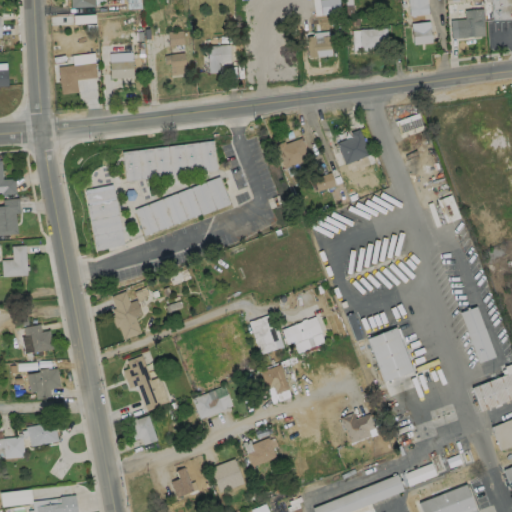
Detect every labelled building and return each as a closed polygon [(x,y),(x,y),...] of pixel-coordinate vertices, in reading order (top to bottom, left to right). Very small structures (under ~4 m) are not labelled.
[(425,0),(427,13),(408,15),(406,0),(425,0)] [(511,0),(511,18),(490,19),(488,0),(511,0)] [(465,37),(450,38),(449,19),(464,18),(463,10),(482,8),(483,35),(465,36),(465,37)] [(94,22),(72,24),(72,15),(93,14),(94,22)] [(431,42),(412,44),(410,23),(428,21),(431,42)] [(376,49),(360,50),(360,49),(352,49),(350,29),(385,27),(386,41),(376,41),(376,49)] [(182,44),(168,45),(166,32),(181,30),(182,44)] [(328,35),(330,48),(315,50),(315,56),(307,57),(305,36),(314,35),(314,42),(321,41),(321,36),(328,35)] [(219,72),(207,72),(206,45),(228,44),(229,62),(222,63),(222,64),(218,64),(219,72)] [(182,52),(185,72),(170,74),(169,63),(164,63),(163,55),(168,54),(167,54),(182,52)] [(132,77),(109,78),(108,60),(131,59),(132,77)] [(75,79),(76,91),(60,93),(59,82),(57,82),(57,79),(58,79),(57,66),(93,61),(95,76),(75,79)] [(423,129),(417,113),(396,121),(402,137),(423,129)] [(368,154),(344,163),(335,142),(351,136),(349,132),(358,128),(368,154)] [(300,137),(301,139),(302,139),(303,143),(302,143),(308,158),(283,167),(274,144),(283,140),(284,143),(300,137)] [(216,169),(124,180),(120,151),(212,140),(216,169)] [(0,160),(1,179),(14,178),(15,193),(0,193),(0,160)] [(309,179),(312,191),(333,186),(330,173),(309,179)] [(229,203),(200,214),(200,213),(143,235),(133,209),(218,175),(229,203)] [(123,244),(95,249),(86,204),(87,204),(84,189),(111,184),(123,244)] [(16,233),(0,234),(0,205),(2,205),(1,199),(17,197),(19,212),(14,213),(16,233)] [(24,244),(25,266),(27,265),(27,269),(25,270),(26,274),(1,276),(0,259),(11,258),(10,245),(24,244)] [(124,290),(128,301),(135,299),(141,314),(134,316),(140,331),(123,338),(118,325),(115,326),(110,314),(113,313),(111,308),(114,307),(110,295),(124,290)] [(494,356),(477,362),(459,312),(475,305),(494,356)] [(281,346),(258,354),(247,321),(270,313),(279,338),(278,338),(281,346)] [(313,316),(320,332),(319,332),(322,341),(300,350),(300,351),(295,353),(291,342),(285,344),(280,329),(300,321),(299,320),(304,318),(305,319),(313,316)] [(38,323),(40,331),(48,329),(52,348),(41,350),(42,354),(37,355),(36,351),(31,352),(31,351),(23,353),(20,336),(19,336),(18,330),(22,329),(22,326),(38,323)] [(411,369),(382,381),(365,338),(394,327),(411,369)] [(140,354),(159,405),(146,410),(136,384),(128,387),(121,370),(128,367),(126,360),(140,354)] [(511,398),(479,411),(469,387),(505,373),(502,366),(511,362),(511,398)] [(278,364),(288,388),(275,393),(272,386),(265,388),(259,371),(265,369),(265,368),(267,367),(267,368),(278,364)] [(46,367),(46,369),(55,367),(59,386),(50,388),(48,389),(49,396),(36,398),(34,391),(28,392),(25,373),(35,371),(38,370),(38,369),(46,367)] [(223,385),(231,406),(198,418),(190,397),(223,385)] [(351,412),(353,418),(368,412),(374,427),(367,429),(369,435),(347,443),(338,417),(351,412)] [(147,414),(156,439),(143,444),(140,437),(134,439),(127,421),(133,419),(133,418),(135,417),(136,418),(147,414)] [(511,444),(498,450),(489,426),(511,416),(511,444)] [(52,421),(56,440),(29,446),(26,431),(25,431),(24,426),(52,421)] [(23,456),(3,458),(1,437),(21,435),(23,456)] [(274,456),(250,466),(245,453),(252,451),(249,444),(266,437),(274,456)] [(242,482),(218,492),(208,467),(233,458),(242,482)] [(430,462),(434,474),(406,485),(401,471),(403,471),(403,472),(430,462)] [(511,492),(511,493),(501,469),(511,464),(511,492)] [(192,490),(175,497),(169,481),(178,478),(174,470),(183,467),(192,490)] [(401,490),(345,511),(312,511),(310,507),(395,473),(401,490)] [(475,511),(422,511),(418,501),(464,483),(475,511)] [(0,505),(31,503),(30,489),(0,490),(0,505)] [(34,511),(34,506),(59,502),(58,496),(74,494),(76,511),(34,511)] [(267,511),(250,511),(249,509),(264,503),(267,511)]
